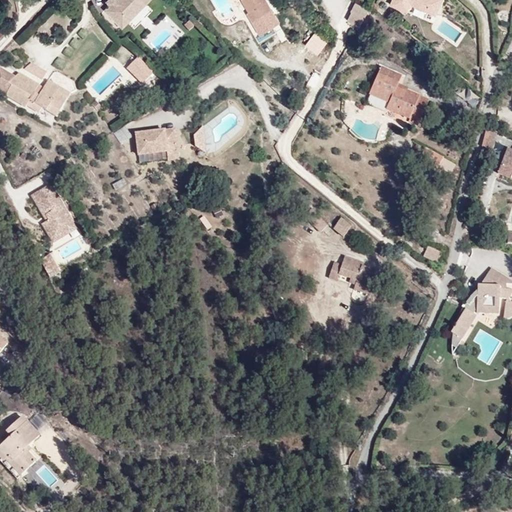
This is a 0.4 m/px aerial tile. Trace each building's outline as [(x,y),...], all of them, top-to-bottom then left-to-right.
[(127,16),(142,0),(144,0),(148,2),(150,0),(115,0),(107,9),(124,26),(130,20),(127,16)] [(130,20),(148,2),(144,0),(142,0),(127,16),(130,20)] [(279,21),(266,0),(259,0),(246,8),(255,23),(252,24),(258,33),(279,21)] [(441,0),(391,0),(389,6),(406,13),(410,5),(435,16),(441,0)] [(347,21),(358,27),(368,11),(355,4),(350,13),(351,13),(347,21)] [(27,28),(16,39),(20,44),(32,33),(27,28)] [(153,73),(140,60),(128,71),(141,84),(153,73)] [(42,79),(46,73),(31,63),(24,68),(42,79)] [(416,126),(428,97),(401,86),(404,77),(382,67),(371,93),(390,101),(387,109),(385,113),(416,126)] [(8,83),(12,77),(9,74),(2,70),(0,73),(0,92),(5,96),(12,86),(9,84),(8,83)] [(61,95),(64,90),(52,82),(49,87),(24,71),(15,78),(9,84),(12,86),(5,96),(27,110),(28,108),(40,115),(42,113),(46,116),(51,109),(60,114),(69,100),(61,95)] [(69,100),(72,95),(64,90),(61,95),(69,100)] [(387,109),(390,101),(371,93),(367,101),(387,109)] [(55,121),(60,114),(51,109),(46,116),(55,121)] [(206,153),(204,127),(195,136),(195,147),(206,153)] [(122,128),(113,135),(119,144),(129,138),(122,128)] [(178,161),(174,131),(136,135),(138,156),(168,153),(169,162),(178,161)] [(490,161),(501,137),(488,132),(482,158),(490,161)] [(435,160),(440,148),(418,139),(413,151),(435,160)] [(511,177),(511,150),(507,148),(497,173),(511,179),(511,177)] [(77,229),(51,184),(29,196),(44,223),(40,225),(51,244),(77,229)] [(300,215),(309,208),(302,200),(293,207),(300,215)] [(335,235),(344,224),(334,215),(325,226),(335,235)] [(511,238),(504,238),(502,253),(511,253),(511,238)] [(436,265),(441,254),(426,247),(421,259),(436,265)] [(358,283),(365,262),(353,258),(354,255),(335,248),(332,255),(324,253),(318,271),(329,275),(331,269),(340,272),(338,276),(344,278),(358,283)] [(49,277),(59,272),(50,255),(40,260),(49,277)] [(464,341),(479,319),(492,328),(502,317),(509,320),(511,318),(511,301),(510,301),(511,297),(511,281),(493,269),(484,284),(479,287),(479,291),(464,309),(455,329),(452,334),(453,335),(453,347),(458,350),(459,349),(463,341),(464,341)] [(356,288),(358,283),(344,278),(342,283),(356,288)] [(0,351),(8,342),(0,335),(0,351)] [(24,451),(39,437),(21,418),(4,433),(9,439),(0,446),(0,456),(18,476),(34,462),(24,451)]
